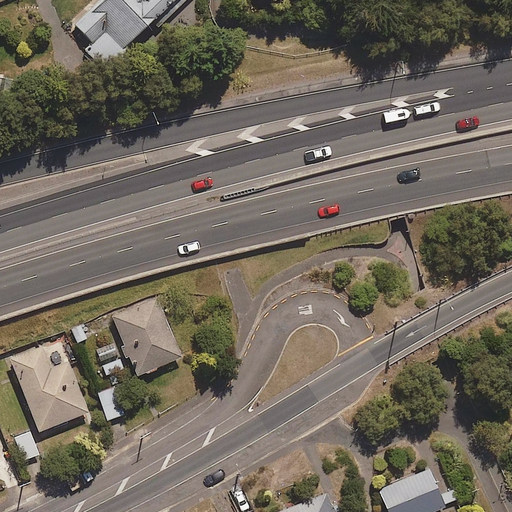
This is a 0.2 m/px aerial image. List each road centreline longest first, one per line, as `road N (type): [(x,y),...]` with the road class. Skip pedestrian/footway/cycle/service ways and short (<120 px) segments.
road 1 (motorway): [(0,236),(511,99)]
road 2 (motorway): [(511,164),(116,252),(0,293)]
road 3 (motorway): [(0,175),(434,82),(511,85)]
road 4 (residential): [(42,511),(223,410),(289,310),(314,305),(338,314),(355,364)]
road 5 (secondary): [(355,364),(238,440),(100,511)]
road 6 (motorway): [(511,282),(355,364)]
